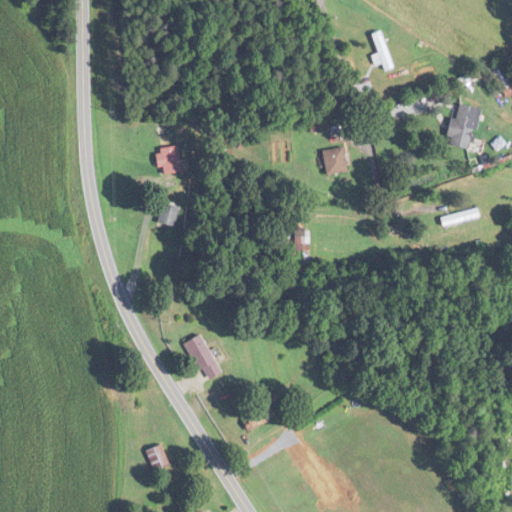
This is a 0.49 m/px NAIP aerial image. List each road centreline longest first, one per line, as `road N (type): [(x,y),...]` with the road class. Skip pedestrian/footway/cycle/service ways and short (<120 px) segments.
road 1 (residential): [(249,511),(135,339),(93,235),(75,110),(78,0)]
road 2 (residential): [(314,0),(360,150),(381,255)]
